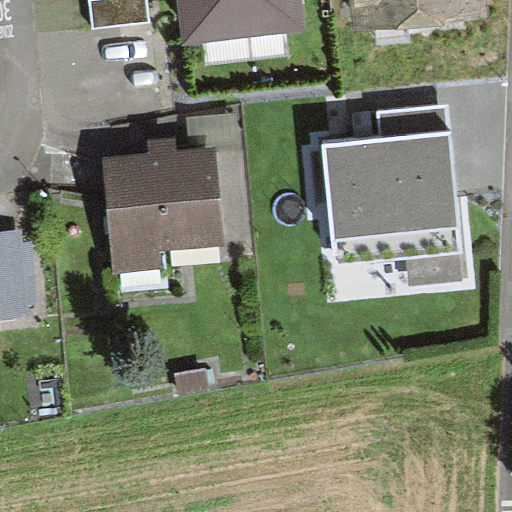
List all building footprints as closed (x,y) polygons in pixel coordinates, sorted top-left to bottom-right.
[(146,0),(89,0),(91,25),(148,21),(146,0)] [(293,14),(291,0),(185,0),(188,24),(293,14)] [(474,1),(474,0),(359,0),(360,10),(474,1)] [(447,95),(363,104),(366,130),(312,136),(326,264),(463,249),(447,95)] [(228,139),(232,238),(256,237),(252,138),(228,139)] [(218,141),(109,148),(117,264),(167,261),(165,234),(224,230),(218,141)] [(0,315),(25,314),(18,221),(0,222),(0,315)]
